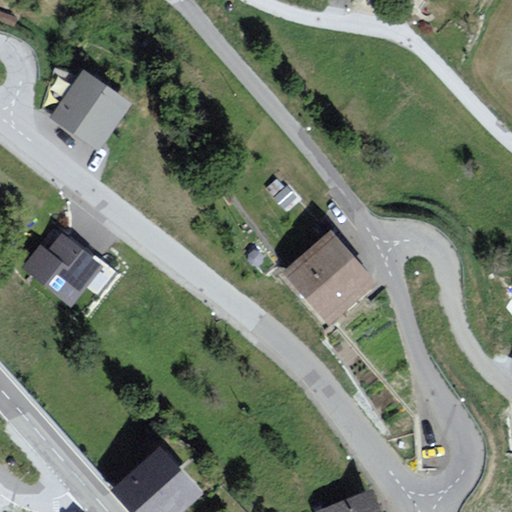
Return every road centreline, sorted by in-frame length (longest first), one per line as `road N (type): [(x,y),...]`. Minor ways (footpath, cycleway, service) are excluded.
road 1 (residential): [(416,503),(450,486),(462,450),(426,376),(390,268),(336,184),(183,0)]
road 2 (unclassified): [(416,503),(301,360),(0,124)]
road 3 (secondary): [(0,389),(108,511)]
